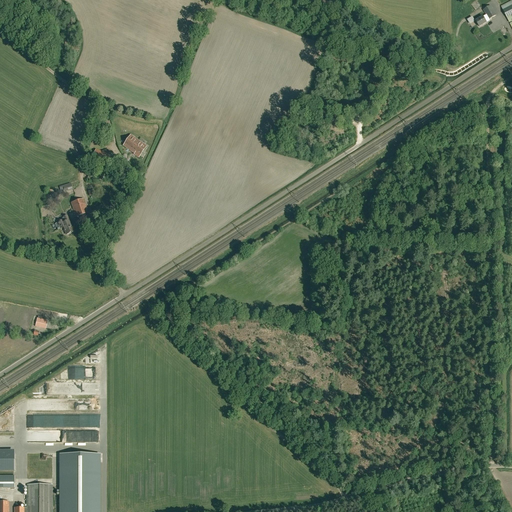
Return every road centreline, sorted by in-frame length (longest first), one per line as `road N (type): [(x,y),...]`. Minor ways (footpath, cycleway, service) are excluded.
road 1 (unclassified): [(126,294),(511,45)]
road 2 (track): [(492,464),(488,100),(511,76)]
road 3 (unclassified): [(348,497),(150,316)]
road 4 (unclassified): [(105,270),(132,169),(102,113)]
road 5 (unclassified): [(348,497),(459,468),(511,466)]
road 6 (unclassified): [(105,270),(81,181),(102,113)]
road 7 (unclassified): [(0,374),(126,294)]
road 8 (unknown): [(106,511),(105,444),(24,443)]
road 9 (unclassified): [(0,29),(102,113)]
